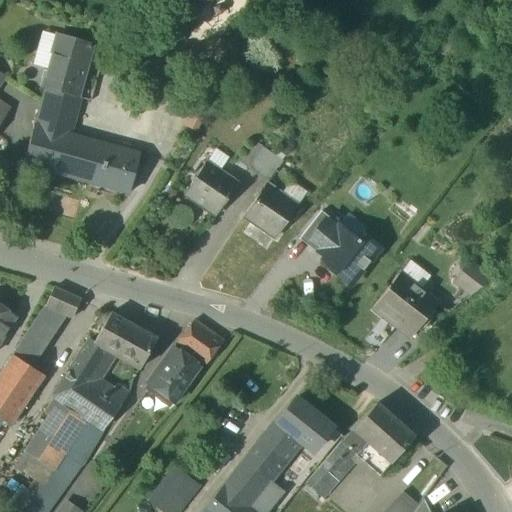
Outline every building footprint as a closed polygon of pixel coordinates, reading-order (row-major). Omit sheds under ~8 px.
[(48,70),(57,37),(42,32),(33,65),(48,70)] [(43,88),(76,98),(91,46),(57,37),(48,70),(43,88)] [(22,164),(128,194),(138,156),(68,136),(58,133),(68,96),(46,89),(35,127),(33,126),(22,164)] [(79,99),(68,96),(58,133),(68,136),(79,99)] [(191,109),(182,126),(196,133),(205,116),(191,109)] [(468,110),(450,119),(457,135),(476,126),(468,110)] [(247,169),(261,148),(250,140),(236,161),(247,169)] [(282,162),(271,155),(261,148),(247,169),(257,176),(268,183),(282,162)] [(215,150),(205,165),(219,174),(229,160),(215,150)] [(184,194),(215,215),(236,186),(219,174),(205,165),(184,194)] [(279,197),(295,208),(305,193),(289,182),(279,197)] [(244,216),(275,237),(295,208),(279,197),(264,187),(244,216)] [(315,253),(316,252),(317,250),(307,242),(325,220),(335,228),(337,226),(337,225),(320,212),(298,240),(315,253)] [(347,213),(337,225),(337,226),(355,241),(356,239),(358,241),(362,236),(367,230),(347,213)] [(325,220),(307,242),(317,250),(316,252),(322,258),(321,260),(331,268),(329,270),(346,284),(355,273),(358,275),(379,249),(362,236),(358,241),(356,239),(355,241),(337,226),(335,228),(325,220)] [(409,260),(398,274),(420,291),(430,277),(409,260)] [(470,295),(471,296),(490,281),(490,280),(469,263),(454,282),(470,295)] [(393,326),(410,338),(436,304),(420,291),(398,274),(374,306),(396,323),(393,326)] [(53,288),(46,306),(13,356),(0,374),(0,419),(3,421),(9,426),(43,376),(29,366),(63,314),(72,319),(80,300),(53,288)] [(0,340),(14,318),(0,308),(0,340)] [(132,365),(139,369),(156,340),(110,314),(94,342),(94,343),(115,356),(132,365)] [(177,345),(204,366),(221,342),(194,321),(177,345)] [(90,340),(54,396),(89,420),(67,451),(80,460),(101,430),(103,429),(103,430),(120,407),(120,406),(129,394),(117,386),(115,389),(109,399),(89,386),(93,381),(89,379),(101,360),(110,365),(115,356),(94,343),(94,342),(90,340)] [(146,388),(171,406),(200,367),(174,348),(146,388)] [(101,380),(110,365),(101,360),(89,379),(93,381),(89,386),(109,399),(115,389),(101,380)] [(128,372),(135,376),(139,369),(132,365),(128,372)] [(193,412),(211,426),(232,398),(213,385),(193,412)] [(89,420),(54,396),(42,412),(47,416),(14,466),(42,487),(67,451),(89,420)] [(300,442),(313,452),(332,428),(295,400),(276,423),(300,442)] [(375,405),(353,430),(391,463),(413,438),(375,405)] [(276,423),(224,488),(253,511),(258,506),(263,510),(276,495),(266,486),(269,482),(300,442),(276,423)] [(391,463),(353,430),(341,443),(354,454),(357,457),(379,476),(391,463)] [(334,477),(354,454),(341,443),(305,484),(321,498),(338,480),(334,477)] [(80,460),(67,451),(42,487),(23,511),(49,511),(85,464),(80,460)] [(334,477),(338,480),(357,457),(354,454),(334,477)] [(177,511),(161,499),(181,474),(173,467),(147,501),(160,511),(177,511)] [(181,474),(161,499),(177,511),(178,511),(198,487),(181,474)] [(266,511),(282,493),(269,482),(266,486),(276,495),(263,510),(258,506),(253,511),(254,511),(266,511)] [(21,486),(10,500),(11,500),(8,505),(17,511),(21,511),(34,496),(21,486)] [(254,511),(253,511),(224,488),(204,511),(254,511)] [(10,500),(0,491),(0,511),(2,511),(8,505),(11,500),(10,500)] [(385,511),(413,511),(418,506),(403,492),(385,511)] [(413,511),(429,511),(423,499),(418,506),(413,511)] [(81,511),(65,500),(55,511),(81,511)]
